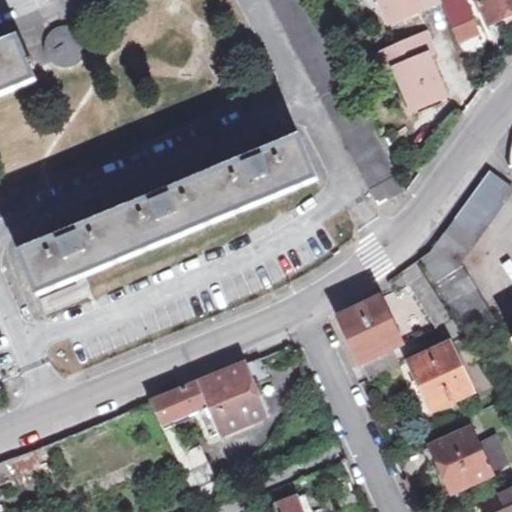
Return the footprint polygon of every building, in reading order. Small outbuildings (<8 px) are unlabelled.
[(271,0),(370,189),(378,204),(404,190),(305,0),(271,0)] [(511,0),(378,0),(390,27),(444,5),(445,8),(465,0),(478,0),(486,18),(490,27),(511,17),(511,0)] [(478,0),(465,0),(445,8),(451,22),(455,31),(486,18),(478,0)] [(85,58),(86,52),(86,44),(83,38),(78,32),(70,29),(62,29),(51,35),(45,45),(45,54),(48,61),(54,67),(64,70),(70,70),(81,64),(85,58)] [(426,33),(412,39),(420,58),(429,54),(435,52),(426,33)] [(0,96),(37,81),(33,72),(37,70),(34,62),(30,64),(21,39),(0,48),(0,96)] [(420,58),(412,39),(379,53),(388,72),(393,70),(413,113),(448,98),(429,54),(420,58)] [(388,72),(379,53),(370,57),(379,77),(388,72)] [(317,183),(301,139),(263,155),(258,146),(240,154),(245,163),(171,193),(167,183),(148,191),(151,201),(79,230),(75,221),(55,230),(59,239),(21,254),(39,296),(317,183)] [(511,188),(488,171),(428,253),(423,257),(472,335),(494,322),(461,265),(511,193),(511,188)] [(448,345),(450,343),(463,338),(416,262),(389,282),(395,296),(411,288),(430,332),(401,346),(380,298),(340,317),(370,380),(399,366),(395,356),(442,335),(448,345)] [(475,393),(450,343),(448,345),(409,362),(433,412),(475,393)] [(248,373),(255,370),(251,362),(151,404),(199,505),(222,495),(201,447),(187,453),(172,420),(209,404),(211,409),(205,412),(211,423),(217,422),(222,435),(266,417),(248,373)] [(248,373),(266,417),(273,415),(255,370),(248,373)] [(431,446),(442,471),(438,473),(447,493),(452,491),(453,493),(492,475),(491,472),(509,464),(496,436),(479,444),(471,427),(431,446)] [(0,467),(0,489),(14,483),(7,465),(0,467)] [(511,511),(511,480),(480,496),(487,511),(493,511),(500,509),(501,511),(511,511)] [(299,499),(304,511),(311,511),(305,497),(299,499)] [(304,511),(299,499),(279,507),(281,511),(304,511)]
